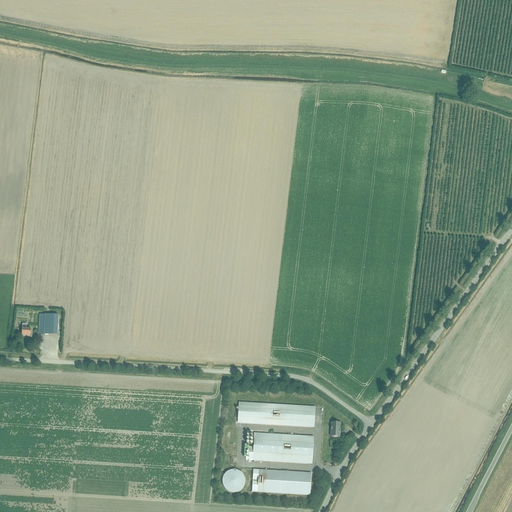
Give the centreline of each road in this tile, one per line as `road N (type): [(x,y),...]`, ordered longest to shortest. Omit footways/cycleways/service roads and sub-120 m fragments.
road 1 (unclassified): [(370,425),(315,385),(287,376),(0,358)]
road 2 (tertiary): [(370,425),(511,229)]
